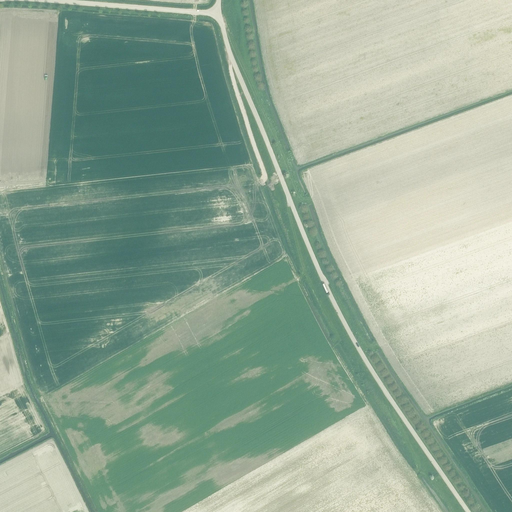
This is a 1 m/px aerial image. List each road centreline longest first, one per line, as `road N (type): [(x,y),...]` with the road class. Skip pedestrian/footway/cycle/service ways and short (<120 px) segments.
road 1 (unclassified): [(475,511),(353,335),(218,13)]
road 2 (unclassified): [(50,0),(218,13)]
